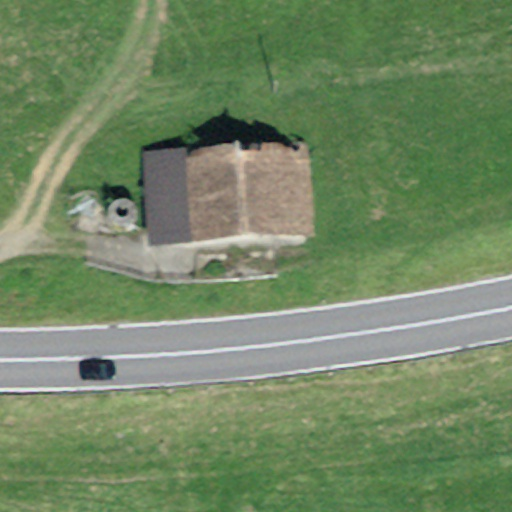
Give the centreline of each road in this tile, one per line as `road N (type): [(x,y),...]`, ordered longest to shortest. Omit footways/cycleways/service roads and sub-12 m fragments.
road 1 (primary): [(511,307),(221,349),(0,359)]
road 2 (track): [(151,0),(136,53),(69,139),(34,207),(0,243)]
